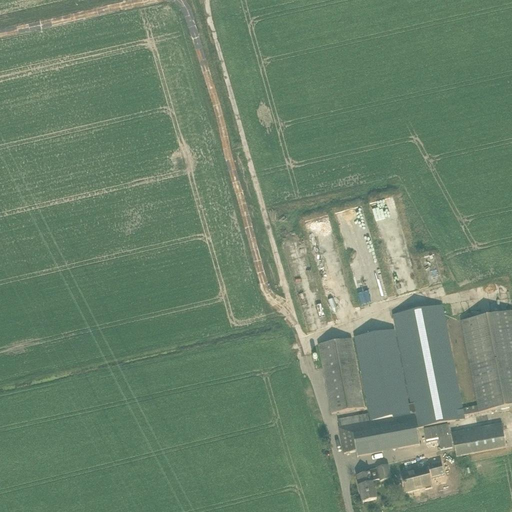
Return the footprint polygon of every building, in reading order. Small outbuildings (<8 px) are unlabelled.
[(290,267),(294,278),(303,275),(299,264),(290,267)] [(428,285),(441,283),(437,264),(425,267),(428,285)] [(419,446),(418,441),(416,429),(465,419),(464,417),(511,407),(511,312),(460,322),(477,406),(463,409),(443,306),(392,316),(409,401),(414,400),(414,402),(408,403),(395,331),(354,339),(368,414),(337,420),(344,454),(356,452),(357,458),(419,446)] [(332,414),(365,408),(351,339),(319,345),(332,414)] [(506,451),(501,424),(451,433),(456,458),(473,455),(474,457),(506,451)] [(424,430),(426,442),(438,439),(440,451),(452,449),(448,425),(424,430)] [(440,463),(427,467),(425,461),(416,464),(418,472),(402,476),(406,492),(419,489),(419,488),(431,485),(431,486),(429,478),(443,475),(440,463)] [(391,479),(388,466),(369,471),(369,474),(357,477),(360,487),(359,488),(363,503),(377,500),(372,484),(372,482),(380,480),(380,482),(391,479)]
